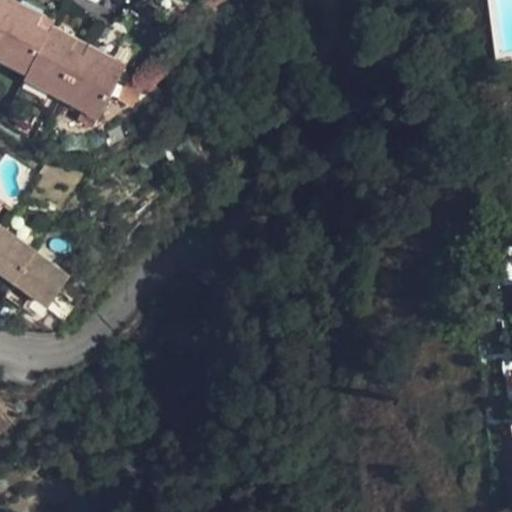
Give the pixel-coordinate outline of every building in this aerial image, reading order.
[(8,0),(3,9),(0,7),(0,44),(21,6),(10,0),(8,0)] [(0,0),(0,7),(3,9),(8,0),(0,0)] [(55,35),(42,29),(30,22),(36,13),(23,6),(0,50),(0,59),(33,77),(55,35)] [(47,19),(36,13),(30,22),(42,29),(47,19)] [(66,48),(72,37),(60,31),(33,81),(69,101),(90,60),(66,48)] [(96,50),(72,37),(66,48),(90,60),(96,50)] [(110,122),(121,101),(130,83),(131,82),(107,69),(112,58),(98,51),(71,102),(81,107),(94,114),(110,122)] [(136,72),(112,58),(107,69),(131,82),(136,72)] [(138,87),(130,83),(121,101),(129,105),(138,87)] [(88,124),(94,114),(81,107),(76,117),(88,124)] [(0,263),(1,262),(19,275),(35,252),(3,228),(0,232),(0,263)] [(35,286),(53,299),(70,276),(37,253),(6,298),(19,307),(30,292),(35,286)] [(0,271),(14,281),(19,275),(1,262),(0,263),(0,271)] [(48,306),(53,299),(35,286),(30,292),(48,306)] [(192,327),(173,320),(165,340),(184,347),(192,327)]
